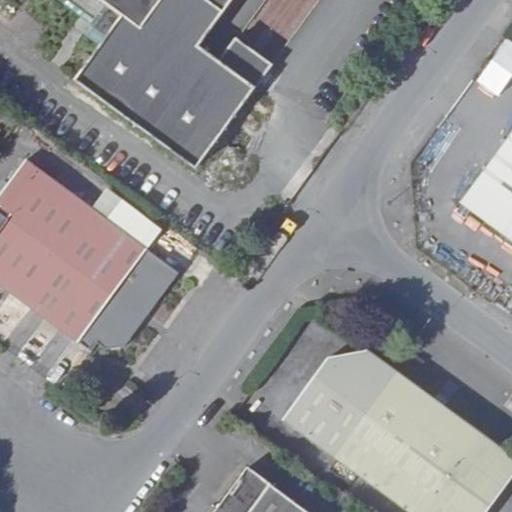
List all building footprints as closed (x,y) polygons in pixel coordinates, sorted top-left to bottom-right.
[(60,0),(81,14),(94,23),(86,34),(61,68),(182,156),(257,56),(222,28),(206,49),(189,36),(215,0),(60,0)] [(94,23),(81,14),(73,24),(86,34),(94,23)] [(511,138),(464,203),(511,238),(511,138)] [(186,268),(169,255),(158,247),(101,205),(34,155),(0,200),(0,278),(94,349),(102,340),(112,347),(133,344),(189,270),(186,268)] [(101,205),(158,247),(168,228),(113,188),(101,205)] [(248,250),(256,257),(268,241),(259,235),(248,250)] [(175,249),(169,255),(186,268),(191,261),(175,249)] [(285,419),(410,511),(426,511),(483,435),(451,411),(438,401),(372,351),(331,357),(285,419)] [(442,397),(438,401),(451,411),(454,406),(442,397)] [(487,511),(511,478),(511,457),(483,435),(426,511),(487,511)] [(311,511),(249,465),(214,511),(311,511)]
